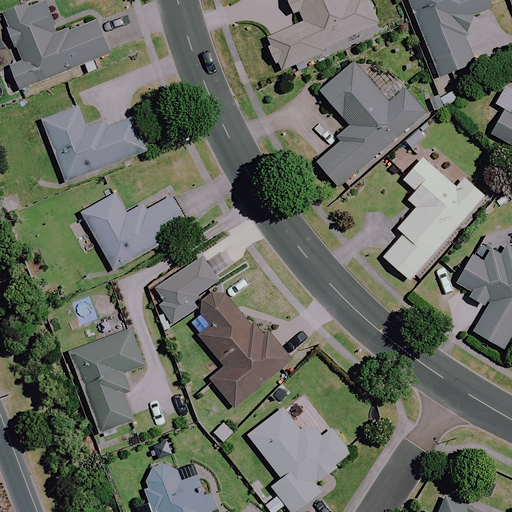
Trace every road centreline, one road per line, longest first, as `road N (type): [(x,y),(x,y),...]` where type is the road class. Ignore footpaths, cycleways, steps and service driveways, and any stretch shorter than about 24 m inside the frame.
road 1 (tertiary): [(176,0),(227,134),(279,223),(370,323),(453,385)]
road 2 (residential): [(375,511),(453,385)]
